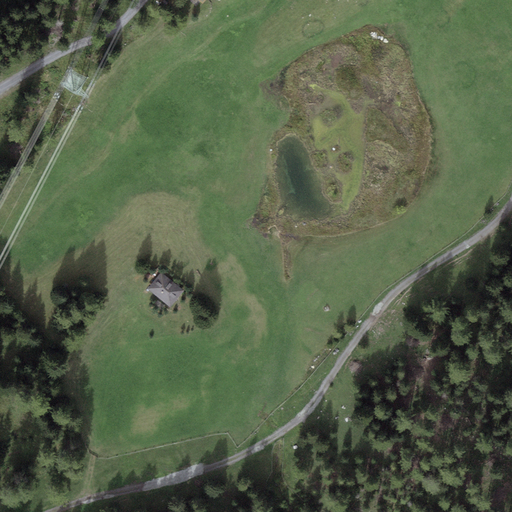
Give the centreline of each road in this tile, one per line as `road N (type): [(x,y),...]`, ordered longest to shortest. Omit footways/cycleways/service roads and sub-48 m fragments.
road 1 (track): [(52,511),(209,468),(285,429),(400,287),(511,203)]
road 2 (track): [(0,88),(115,26),(142,0)]
